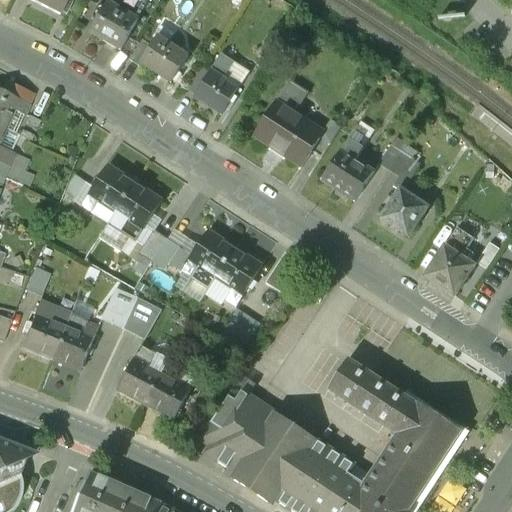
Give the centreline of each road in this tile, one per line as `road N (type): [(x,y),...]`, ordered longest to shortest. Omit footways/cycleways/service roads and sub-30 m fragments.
road 1 (residential): [(0,41),(511,369)]
road 2 (secondary): [(68,427),(232,511)]
